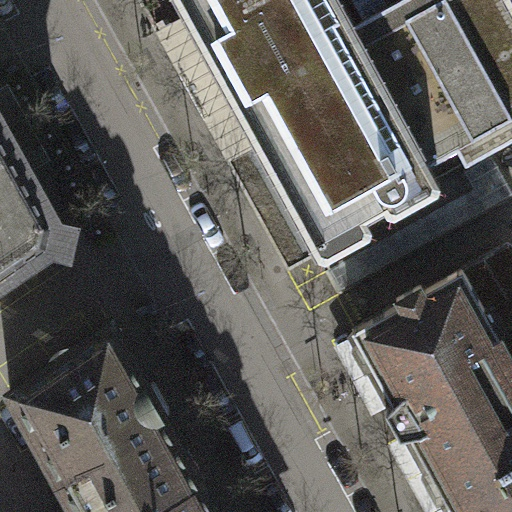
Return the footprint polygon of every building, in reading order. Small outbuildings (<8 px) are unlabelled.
[(176,0),(184,15),(160,27),(229,158),(256,143),(316,258),(444,190),(437,175),(342,0),(176,0)] [(511,0),(342,0),(437,175),(511,134),(511,0)] [(0,125),(0,276),(62,235),(0,125)] [(511,248),(499,241),(345,324),(442,501),(511,461),(511,248)] [(12,390),(77,511),(140,511),(197,481),(110,325),(12,390)] [(511,511),(511,461),(442,501),(448,511),(511,511)] [(214,511),(197,481),(140,511),(214,511)]
